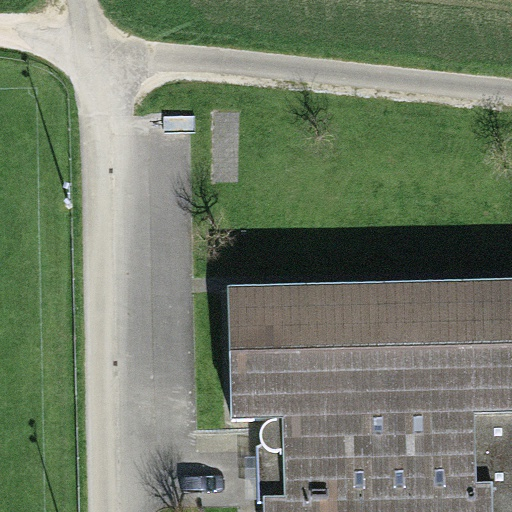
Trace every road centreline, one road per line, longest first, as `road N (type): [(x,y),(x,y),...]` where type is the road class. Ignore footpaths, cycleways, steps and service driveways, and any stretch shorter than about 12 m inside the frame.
road 1 (residential): [(105,511),(98,53)]
road 2 (track): [(98,53),(511,98)]
